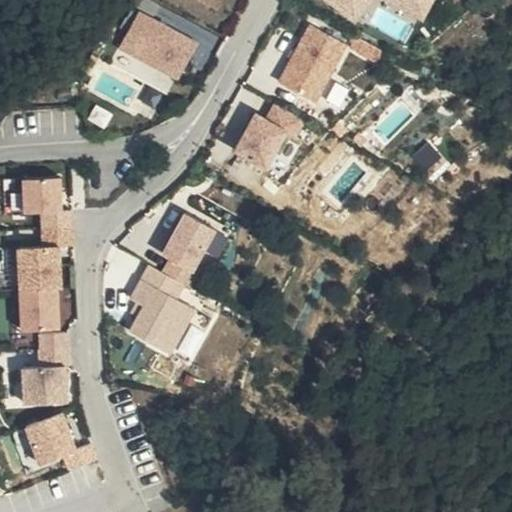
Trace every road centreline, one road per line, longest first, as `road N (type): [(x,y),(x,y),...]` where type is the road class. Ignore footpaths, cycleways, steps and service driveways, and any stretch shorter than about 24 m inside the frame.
road 1 (residential): [(140,511),(88,353),(88,243),(162,175)]
road 2 (residential): [(200,121),(103,150),(0,157)]
road 3 (residential): [(200,121),(266,0)]
